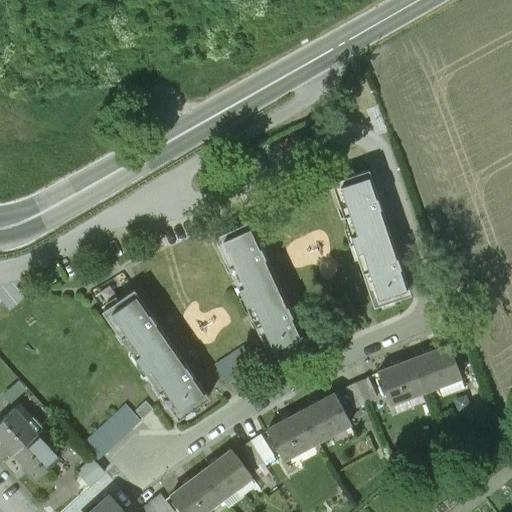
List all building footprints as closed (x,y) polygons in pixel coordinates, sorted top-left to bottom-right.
[(409,293),(368,170),(333,182),(374,305),(409,293)] [(304,340),(249,222),(216,237),(270,355),(304,340)] [(208,397),(134,290),(104,311),(177,418),(208,397)] [(346,294),(316,309),(326,329),(356,314),(346,294)] [(460,376),(449,345),(412,359),(424,390),(460,376)] [(243,347),(215,365),(227,384),(255,365),(243,347)] [(412,359),(378,372),(390,404),(424,390),(412,359)] [(376,398),(367,378),(355,383),(365,403),(376,398)] [(19,381),(3,394),(10,402),(26,389),(19,381)] [(355,383),(345,388),(354,408),(365,403),(355,383)] [(334,394),(301,411),(317,440),(350,422),(334,394)] [(153,409),(145,401),(135,411),(142,419),(153,409)] [(140,421),(125,405),(116,413),(131,430),(140,421)] [(37,433),(15,408),(0,421),(0,438),(14,454),(37,433)] [(301,411),(268,430),(283,459),(317,440),(301,411)] [(131,430),(116,413),(91,437),(106,453),(131,430)] [(37,433),(14,454),(36,479),(59,458),(37,433)] [(272,455),(260,435),(250,441),(263,461),(272,455)] [(106,453),(91,437),(81,446),(91,458),(96,463),(106,453)] [(263,461),(250,441),(240,447),(252,468),(263,461)] [(232,450),(201,473),(220,499),(251,476),(232,450)] [(91,458),(77,472),(89,486),(104,472),(96,463),(91,458)] [(201,473),(171,496),(182,511),(203,511),(220,499),(201,473)] [(173,511),(160,494),(138,510),(140,511),(173,511)] [(124,511),(109,495),(92,511),(93,511),(124,511)]
